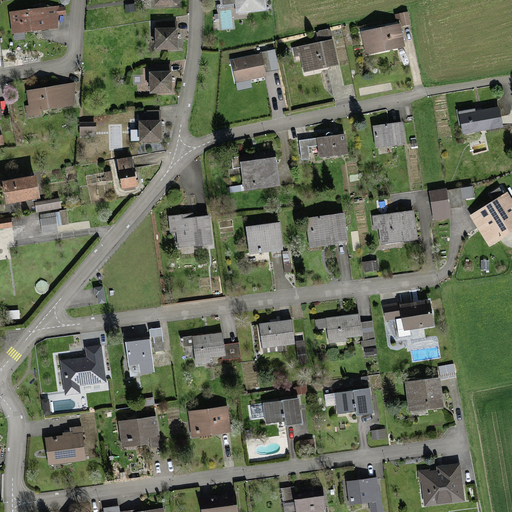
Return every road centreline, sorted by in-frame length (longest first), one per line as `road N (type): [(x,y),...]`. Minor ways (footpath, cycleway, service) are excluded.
road 1 (residential): [(14,504),(462,445)]
road 2 (residential): [(435,277),(36,328)]
road 3 (residential): [(511,77),(179,145)]
road 4 (residential): [(36,328),(179,145)]
road 5 (residential): [(179,145),(196,0)]
road 6 (residential): [(0,76),(74,60),(78,0)]
